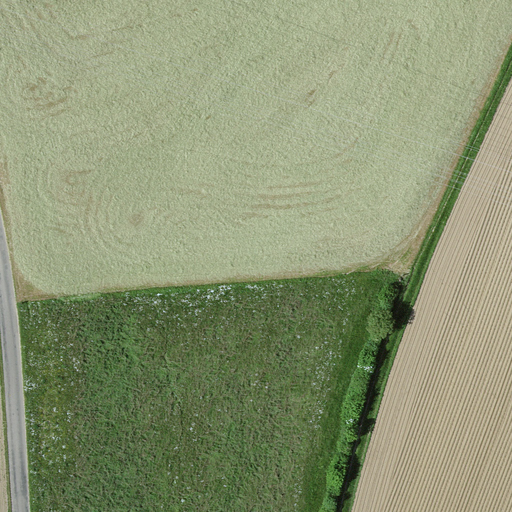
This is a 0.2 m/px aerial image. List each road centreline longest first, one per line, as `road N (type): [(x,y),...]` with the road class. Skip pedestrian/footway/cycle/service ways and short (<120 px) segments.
road 1 (track): [(343,511),(381,361),(511,61)]
road 2 (unclassified): [(21,511),(0,256)]
